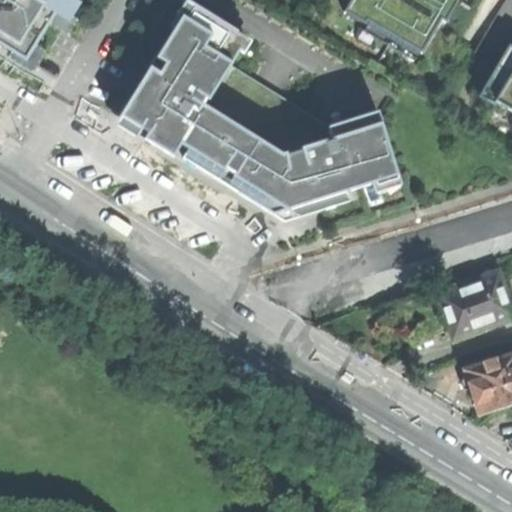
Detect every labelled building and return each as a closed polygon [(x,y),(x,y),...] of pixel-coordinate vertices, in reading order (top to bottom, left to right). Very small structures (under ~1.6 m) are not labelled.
[(0,0),(0,51),(36,73),(83,4),(76,0),(0,0)] [(352,0),(345,14),(423,59),(456,0),(352,0)] [(189,1),(121,121),(280,219),(401,185),(379,109),(326,126),(330,139),(287,154),(207,107),(232,66),(240,51),(245,54),(253,40),(189,1)] [(511,46),(508,44),(480,92),(511,110),(511,46)] [(326,126),(232,66),(207,107),(287,154),(330,139),(326,126)] [(410,227),(380,236),(390,266),(420,257),(410,227)] [(453,341),(511,320),(511,312),(499,276),(497,270),(435,292),(443,315),(453,341)] [(511,289),(506,274),(499,276),(511,312),(511,289)]
